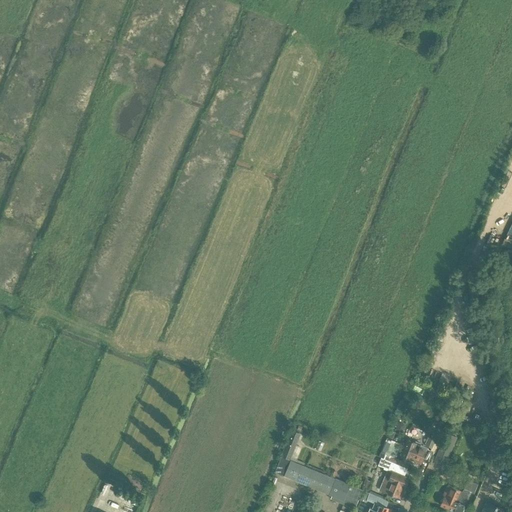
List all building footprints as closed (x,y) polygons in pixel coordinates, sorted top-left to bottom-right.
[(511,241),(504,238),(502,244),(511,248),(511,241)] [(483,287),(471,287),(471,296),(483,296),(483,287)] [(495,338),(482,338),(481,346),(495,346),(495,338)] [(505,392),(493,391),(492,400),(504,401),(505,392)] [(300,433),(290,429),(280,455),(289,459),(300,433)] [(443,431),(440,438),(431,458),(441,462),(453,435),(443,431)] [(428,437),(425,445),(433,448),(436,440),(428,437)] [(400,455),(410,459),(420,463),(422,460),(428,462),(433,452),(426,449),(425,450),(419,448),(420,443),(415,441),(414,442),(406,439),(400,455)] [(283,476),(343,501),(355,505),(361,489),(350,484),(334,478),(337,472),(329,469),(328,473),(306,464),(305,466),(281,456),(274,471),(284,475),(283,476)] [(387,470),(385,475),(379,489),(400,498),(404,487),(408,478),(404,476),(407,468),(381,457),(378,465),(383,467),(383,469),(387,470)] [(440,505),(453,511),(454,511),(456,511),(461,511),(463,511),(464,509),(463,507),(464,505),(469,492),(473,494),(477,484),(467,479),(462,491),(460,491),(447,485),(443,493),(445,494),(440,505)] [(372,509),(369,507),(367,511),(390,511),(391,510),(386,508),(388,501),(365,491),(362,498),(374,503),(372,509)] [(505,511),(506,510),(485,501),(480,511),(505,511)]
